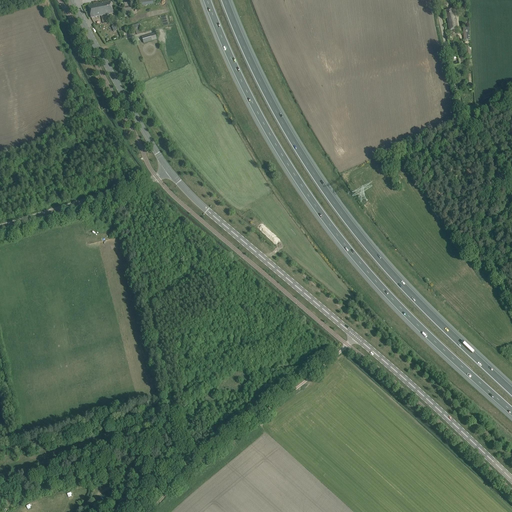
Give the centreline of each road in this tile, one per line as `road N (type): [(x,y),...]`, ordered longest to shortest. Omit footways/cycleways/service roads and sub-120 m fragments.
road 1 (motorway): [(207,0),(257,112),(323,216),(415,322),(511,412)]
road 2 (motorway): [(511,391),(385,268),(335,205),(272,105),(225,0)]
road 3 (tertiary): [(511,479),(168,172)]
road 4 (track): [(347,344),(147,511)]
road 5 (tertiary): [(168,172),(70,0)]
road 6 (unclassified): [(0,226),(168,172)]
